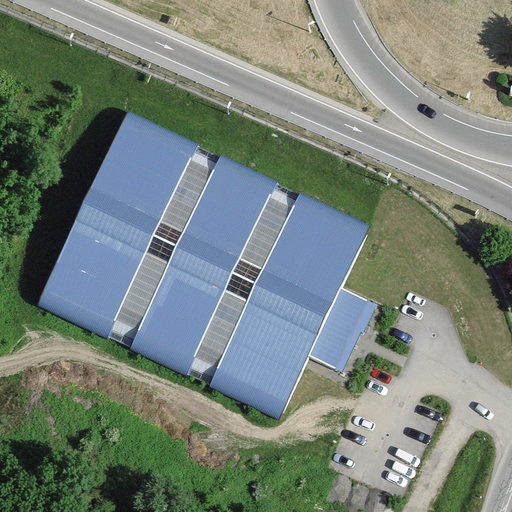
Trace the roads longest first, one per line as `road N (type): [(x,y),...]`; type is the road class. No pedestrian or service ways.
road 1 (motorway): [(57,0),(511,201)]
road 2 (motorway): [(511,148),(465,137),(407,103),(355,50),(330,0)]
road 3 (track): [(475,396),(415,511)]
